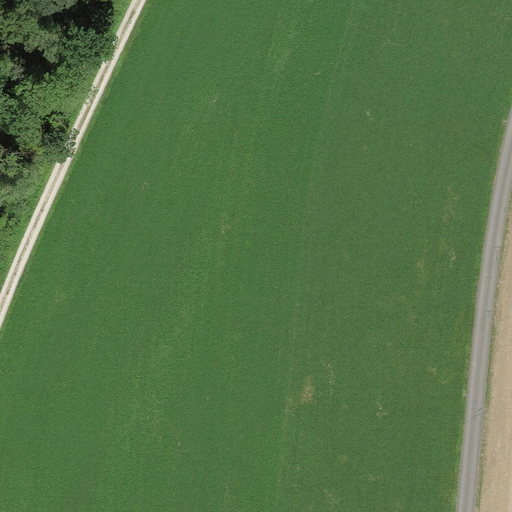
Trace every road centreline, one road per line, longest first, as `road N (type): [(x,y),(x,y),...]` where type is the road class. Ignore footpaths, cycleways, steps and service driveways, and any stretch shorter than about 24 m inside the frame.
road 1 (unclassified): [(462,511),(493,217),(511,124)]
road 2 (track): [(0,299),(136,0)]
